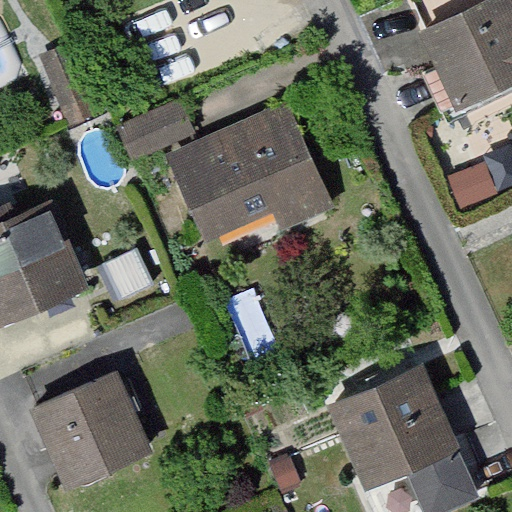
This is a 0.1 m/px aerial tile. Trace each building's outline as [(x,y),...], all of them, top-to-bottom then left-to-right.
[(511,19),(503,0),(497,0),(412,38),(433,87),(422,91),(438,128),(511,95),(511,19)] [(40,72),(65,136),(97,124),(71,60),(40,72)] [(180,110),(116,135),(132,176),(160,165),(196,256),(265,229),(273,250),(328,228),(283,115),(196,149),(180,110)] [(7,211),(0,214),(0,335),(80,302),(46,220),(16,233),(7,211)] [(335,410),(322,415),(356,500),(405,480),(417,511),(464,511),(470,510),(418,378),(387,390),(383,378),(331,398),(335,410)] [(117,383),(29,418),(61,498),(149,463),(117,383)]
